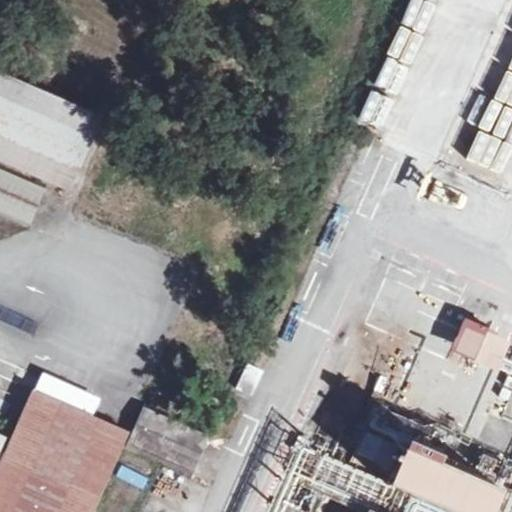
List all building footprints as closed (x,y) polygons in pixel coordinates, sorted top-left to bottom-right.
[(108,129),(0,81),(0,169),(52,192),(76,203),(108,129)] [(52,192),(0,169),(0,218),(34,233),(52,192)] [(493,369),(506,341),(462,321),(450,350),(493,369)] [(137,444),(40,401),(0,490),(0,511),(105,511),(134,450),(137,444)] [(137,444),(134,450),(200,480),(215,448),(149,419),(137,444)] [(0,474),(12,447),(0,441),(0,474)] [(407,464),(392,495),(432,511),(502,511),(505,506),(407,464)]
